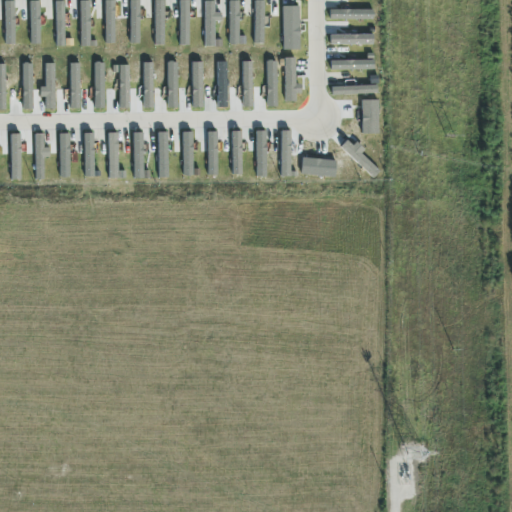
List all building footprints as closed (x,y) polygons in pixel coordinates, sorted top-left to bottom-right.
[(104,0),(104,43),(114,43),(114,0),(104,0)] [(139,0),(130,0),(129,43),(139,43),(139,0)] [(163,0),(154,0),(154,45),(164,45),(163,0)] [(189,0),(179,0),(178,45),(188,45),(189,0)] [(263,43),(264,1),(254,0),(253,43),(263,43)] [(14,44),(14,1),(4,1),(4,44),(14,44)] [(29,1),(30,44),(39,44),(39,1),(29,1)] [(64,46),(63,1),(55,1),(56,46),(64,46)] [(89,1),(79,1),(80,47),(90,46),(89,1)] [(213,1),(203,1),(205,46),(215,46),(213,1)] [(238,36),(238,1),(228,1),(228,44),(244,44),(244,36),(238,36)] [(300,49),(299,6),(282,6),(282,50),(300,49)] [(330,20),(373,19),(373,9),(329,10),(330,20)] [(373,43),(372,33),(329,35),(329,45),(373,43)] [(330,70),(373,69),(373,54),(365,54),(366,60),(330,61),(330,70)] [(275,61),(266,61),(266,106),(276,106),(275,61)] [(103,62),(93,63),(94,108),(103,108),(103,62)] [(166,107),(176,107),(177,62),(167,62),(166,107)] [(31,63),(21,63),(22,109),(32,109),(31,63)] [(331,95),(376,93),(376,85),(331,86),(331,95)] [(207,176),(217,175),(216,131),(206,132),(207,176)] [(255,177),(265,177),(265,131),(256,131),(255,177)] [(142,132),(132,132),(133,179),(148,178),(148,170),(143,171),(142,132)] [(167,178),(167,132),(157,132),(158,178),(167,178)] [(192,132),(182,132),(183,176),(193,176),(192,132)] [(69,134),(59,133),(58,177),(68,177),(69,134)] [(94,176),(92,133),(82,133),(84,177),(94,176)] [(117,133),(107,133),(108,179),(117,179),(117,133)] [(20,134),(10,134),(11,180),(20,180),(20,134)] [(35,179),(43,179),(43,157),(48,157),(48,147),(43,147),(43,134),(34,134),(35,179)]
